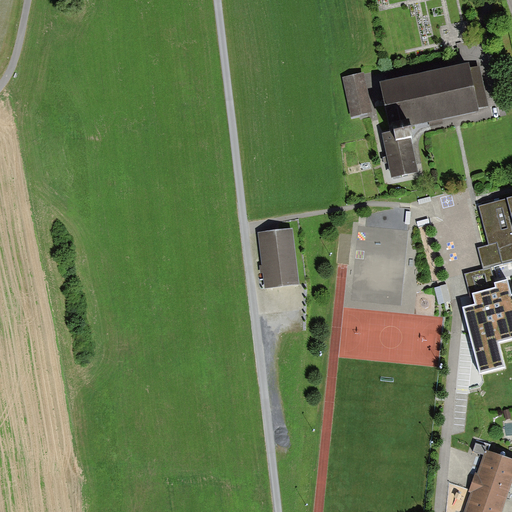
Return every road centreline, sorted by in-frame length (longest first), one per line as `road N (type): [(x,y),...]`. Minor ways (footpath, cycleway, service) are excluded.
road 1 (track): [(243,226),(278,511)]
road 2 (track): [(216,0),(243,226)]
